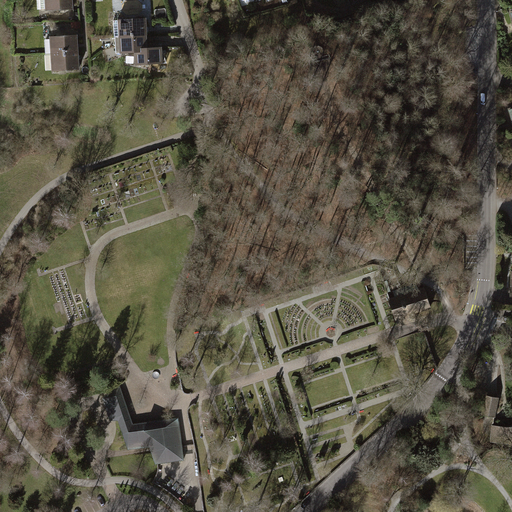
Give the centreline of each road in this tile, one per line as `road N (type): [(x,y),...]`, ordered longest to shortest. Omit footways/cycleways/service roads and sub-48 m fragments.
road 1 (tertiary): [(301,511),(432,387),(478,310),(482,0)]
road 2 (residential): [(176,0),(210,122)]
